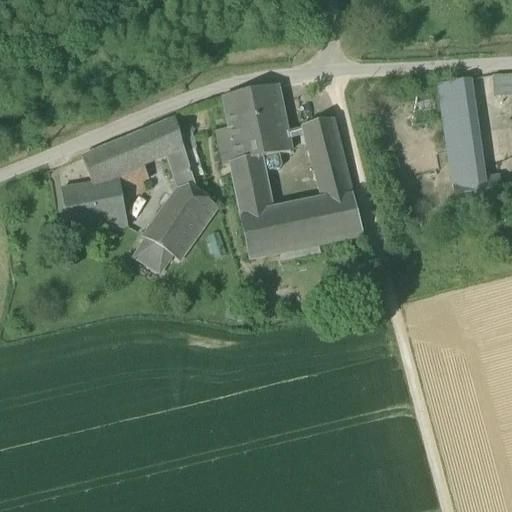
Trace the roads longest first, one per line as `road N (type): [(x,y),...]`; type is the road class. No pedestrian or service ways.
road 1 (unclassified): [(0,175),(227,84),(329,71),(511,65)]
road 2 (track): [(326,0),(329,71),(446,511)]
